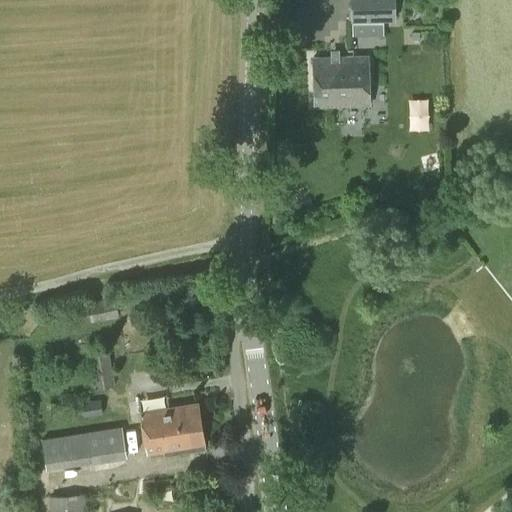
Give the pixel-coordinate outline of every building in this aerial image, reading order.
[(350,0),(351,21),(395,20),(394,0),(350,0)] [(315,106),(369,104),(368,57),(313,58),(315,106)] [(91,322),(118,316),(114,296),(87,302),(91,322)] [(94,389),(114,386),(108,349),(88,352),(94,389)] [(83,417),(103,414),(101,399),(81,401),(83,417)] [(164,453),(204,447),(198,404),(140,412),(146,453),(164,450),(164,453)] [(47,470),(126,457),(121,426),(42,439),(47,470)] [(49,511),(86,511),(85,493),(49,496),(49,511)]
